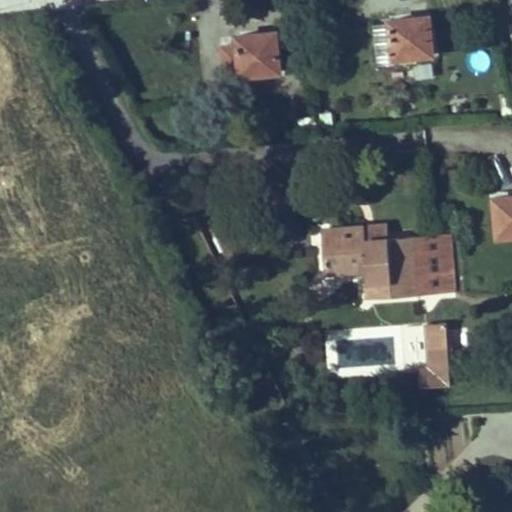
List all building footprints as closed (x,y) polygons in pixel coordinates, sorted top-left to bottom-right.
[(394,63),(394,58),(433,54),(430,21),(412,23),(412,18),(390,19),(390,23),(373,24),(378,65),(394,63)] [(222,46),(225,78),(281,72),(278,37),(260,39),(259,34),(238,35),(238,45),(222,46)] [(511,195),(495,197),(497,236),(511,235),(511,195)] [(253,247),(239,217),(214,229),(229,259),(253,247)] [(365,227),(366,240),(389,238),(388,225),(365,227)] [(325,273),(366,271),(368,299),(455,292),(450,234),(389,238),(366,240),(365,227),(321,230),(325,273)] [(450,385),(447,346),(428,347),(429,369),(417,370),(417,388),(450,385)]
